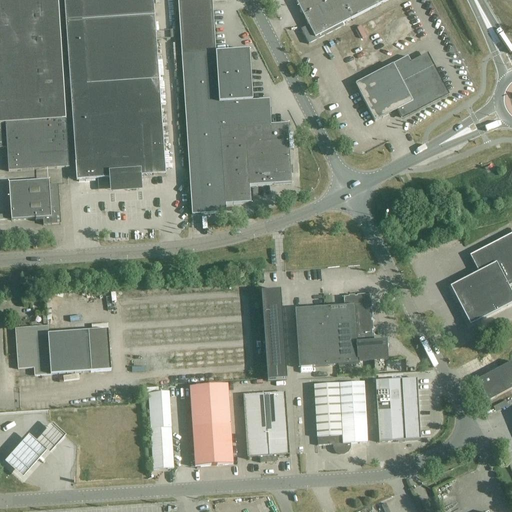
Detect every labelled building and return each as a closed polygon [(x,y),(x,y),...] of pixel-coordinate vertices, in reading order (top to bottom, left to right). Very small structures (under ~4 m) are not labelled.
[(69,168),(57,0),(0,0),(0,148),(7,148),(9,172),(69,168)] [(153,0),(63,0),(76,181),(114,178),(115,188),(136,187),(135,177),(165,175),(153,0)] [(177,0),(181,56),(192,215),(226,213),(225,205),(250,203),(249,186),(291,184),(288,134),(287,125),(271,126),(269,100),(252,102),(249,51),(215,53),(212,3),(195,4),(195,0),(177,0)] [(308,26),(301,30),(308,45),(343,27),(342,24),(388,0),(300,0),(296,2),(308,26)] [(371,20),(364,25),(372,36),(379,31),(371,20)] [(393,65),(355,85),(375,122),(397,111),(401,118),(446,94),(427,57),(411,65),(408,57),(393,65)] [(43,226),(61,225),(58,184),(48,185),(48,181),(9,184),(12,221),(43,218),(43,226)] [(398,206),(395,201),(386,206),(389,211),(398,206)] [(511,236),(473,257),(480,272),(450,287),(470,325),(511,303),(511,295),(508,287),(511,284),(511,236)] [(261,292),(267,382),(286,381),(280,291),(261,292)] [(353,297),(357,365),(386,363),(385,343),(373,343),(370,296),(353,297)] [(344,308),(325,309),(328,367),(357,365),(353,297),(343,298),(344,308)] [(299,369),(328,367),(325,309),(295,310),(299,369)] [(34,377),(111,371),(108,331),(48,335),(48,327),(15,329),(18,370),(34,369),(34,377)] [(490,351),(492,355),(502,350),(500,346),(490,351)] [(511,362),(476,381),(487,402),(511,389),(511,362)] [(416,380),(375,382),(379,443),(420,441),(416,380)] [(364,383),(313,386),(316,438),(317,438),(318,446),(333,446),(333,450),(336,453),(340,455),(344,455),(348,453),(350,449),(350,445),(367,444),(364,383)] [(228,386),(209,387),(214,467),(233,466),(228,386)] [(209,387),(190,388),(195,468),(214,467),(209,387)] [(173,469),(168,393),(148,394),(153,471),(173,469)] [(260,464),(277,463),(277,457),(289,456),(285,393),(243,396),(247,459),(259,458),(260,464)] [(65,439),(51,427),(36,444),(50,456),(65,439)] [(47,452),(28,436),(4,463),(23,479),(47,452)] [(404,495),(400,497),(405,508),(409,506),(404,495)]
